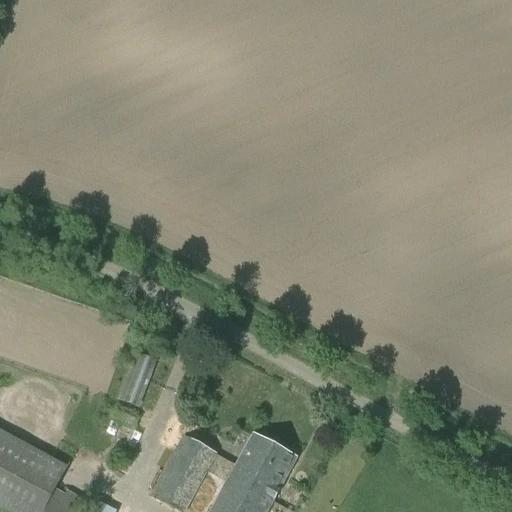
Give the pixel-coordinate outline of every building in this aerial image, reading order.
[(131,369),(119,399),(138,406),(155,361),(129,351),(124,366),(131,369)] [(118,407),(114,419),(134,427),(138,415),(118,407)] [(65,495),(56,490),(68,468),(0,431),(0,509),(5,511),(75,511),(82,500),(67,491),(65,495)] [(270,511),(300,458),(256,434),(239,465),(186,436),(152,497),(179,511),(188,511),(210,473),(230,483),(214,511),(270,511)] [(81,511),(115,511),(116,511),(88,498),(81,511)]
